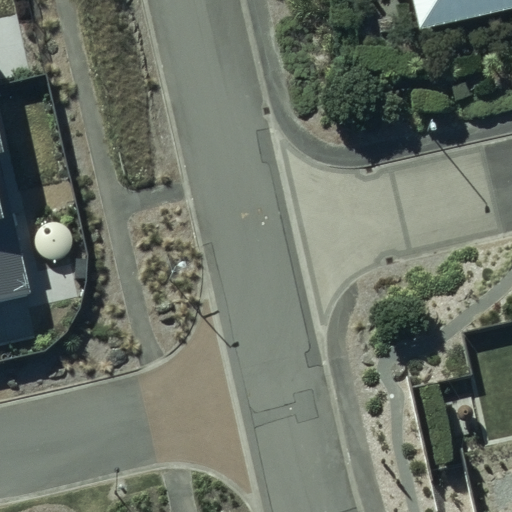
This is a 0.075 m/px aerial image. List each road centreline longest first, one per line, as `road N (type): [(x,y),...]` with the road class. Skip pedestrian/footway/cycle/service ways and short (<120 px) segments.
road 1 (residential): [(282,385),(0,448)]
road 2 (residential): [(254,243),(511,185)]
road 3 (residential): [(199,0),(254,243)]
road 4 (residential): [(254,243),(282,385)]
road 5 (residential): [(282,385),(313,511)]
